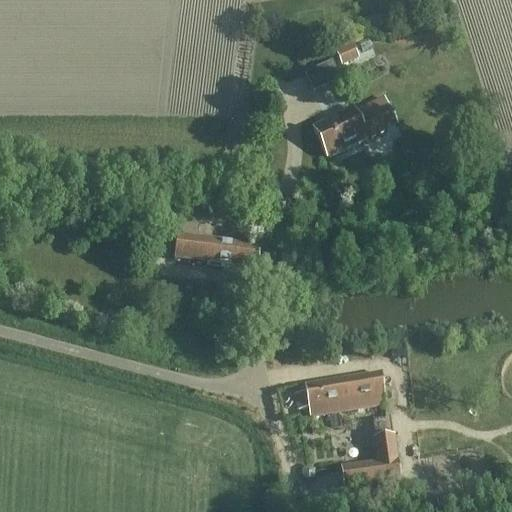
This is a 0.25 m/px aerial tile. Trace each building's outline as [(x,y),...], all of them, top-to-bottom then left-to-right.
[(304,73),(314,95),(343,82),(333,60),(304,73)] [(311,130),(326,160),(366,141),(396,127),(383,101),(354,115),(352,111),(311,130)] [(177,238),(174,261),(254,271),(257,248),(195,240),(197,224),(179,221),(177,238)] [(300,393),(294,394),(297,409),(307,408),(309,418),(382,406),(380,396),(377,374),(303,386),(304,389),(299,390),(300,393)] [(339,473),(343,495),(398,487),(391,442),(371,445),(374,468),(339,473)]
